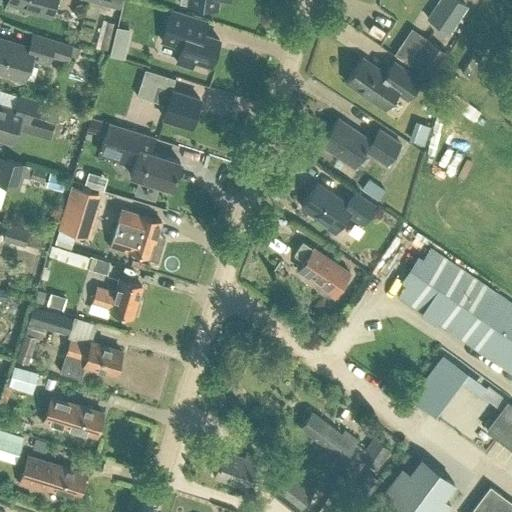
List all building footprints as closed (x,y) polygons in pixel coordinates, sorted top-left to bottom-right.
[(50,14),(54,0),(5,0),(6,1),(50,14)] [(436,0),(425,17),(449,33),(468,4),(461,0),(436,0)] [(77,15),(83,14),(85,9),(81,4),(75,5),(73,10),(77,15)] [(161,41),(180,47),(176,61),(191,66),(194,58),(211,64),(219,38),(203,32),(206,21),(192,16),(193,15),(171,8),(161,41)] [(98,47),(108,50),(115,22),(105,20),(98,47)] [(124,57),(130,28),(116,25),(109,54),(124,57)] [(79,46),(32,31),(28,44),(0,35),(0,72),(24,80),(31,57),(49,63),(51,55),(67,60),(69,53),(77,55),(79,46)] [(426,39),(411,60),(431,74),(446,52),(426,39)] [(460,71),(469,77),(481,59),(472,53),(460,71)] [(362,55),(345,80),(383,107),(395,89),(406,97),(419,77),(393,59),(385,71),(362,55)] [(162,116),(191,125),(200,97),(171,88),(174,77),(144,67),(136,94),(166,104),(162,116)] [(431,98),(432,97),(439,84),(430,78),(428,81),(422,91),(421,92),(431,98)] [(432,97),(438,100),(439,97),(441,91),(442,86),(439,84),(432,97)] [(0,138),(9,141),(11,141),(18,119),(37,124),(41,113),(43,105),(44,102),(41,101),(17,94),(13,107),(0,103),(0,138)] [(133,162),(129,173),(171,186),(180,160),(150,150),(154,137),(90,116),(86,127),(104,133),(98,151),(133,162)] [(338,116),(320,142),(353,164),(363,148),(386,163),(400,142),(378,127),(371,138),(338,116)] [(0,168),(0,182),(16,187),(19,174),(22,164),(4,158),(1,169),(0,168)] [(29,177),(29,175),(32,167),(22,164),(19,174),(29,177)] [(43,179),(45,170),(32,166),(32,167),(29,175),(43,179)] [(65,176),(49,171),(45,185),(61,190),(65,176)] [(360,187),(378,198),(384,188),(367,177),(360,187)] [(316,180),(299,205),(314,215),(313,217),(335,232),(347,213),(362,223),(375,204),(353,189),(346,200),(316,180)] [(71,183),(58,226),(77,232),(88,236),(97,207),(94,206),(98,191),(71,183)] [(159,220),(126,210),(119,208),(108,245),(125,250),(126,247),(144,253),(144,255),(155,259),(160,241),(153,238),(159,220)] [(465,244),(473,236),(456,220),(448,229),(465,244)] [(1,237),(22,244),(26,231),(4,224),(1,237)] [(74,241),(77,232),(58,226),(53,242),(81,250),(83,244),(74,241)] [(264,245),(280,253),(285,244),(269,235),(264,245)] [(303,258),(296,268),(318,283),(317,285),(316,288),(318,290),(323,294),(326,294),(329,293),(330,291),(332,293),(348,270),(337,263),(303,240),(295,253),(303,258)] [(91,254),(90,256),(52,244),(49,255),(107,272),(110,260),(91,254)] [(511,371),(511,302),(428,246),(422,256),(417,253),(399,279),(404,283),(397,294),(511,371)] [(468,261),(494,276),(500,267),(473,251),(468,261)] [(134,301),(139,284),(116,277),(112,290),(94,285),(89,300),(100,304),(108,306),(107,309),(108,309),(129,316),(131,311),(134,311),(137,302),(134,301)] [(45,291),(36,289),(33,300),(42,303),(45,291)] [(32,306),(27,321),(39,325),(68,333),(73,318),(32,306)] [(35,335),(35,336),(39,338),(42,330),(38,329),(39,325),(27,321),(23,332),(35,335)] [(23,332),(16,360),(27,363),(35,336),(35,335),(23,332)] [(80,376),(84,363),(112,372),(119,350),(88,340),(88,343),(68,337),(58,370),(80,376)] [(14,363),(7,382),(30,390),(37,371),(14,363)] [(479,393),(499,408),(505,399),(486,384),(479,393)] [(49,398),(44,415),(64,421),(63,425),(93,434),(101,411),(70,401),(69,404),(49,398)] [(511,404),(505,399),(484,428),(487,430),(511,448),(511,404)] [(328,465),(346,478),(361,457),(376,468),(391,447),(374,435),(365,447),(355,441),(358,437),(344,427),(341,431),(311,409),(299,426),(337,453),(328,465)] [(0,445),(19,451),(23,434),(0,427),(0,445)] [(220,449),(212,475),(245,485),(255,454),(244,451),(243,456),(220,449)] [(399,458),(405,463),(410,457),(404,452),(399,458)] [(43,489),(44,485),(76,494),(83,472),(26,454),(18,481),(43,489)] [(419,461),(382,511),(459,511),(470,498),(419,461)] [(289,464),(269,489),(294,509),(314,484),(289,464)] [(511,511),(511,503),(488,485),(468,511),(511,511)]
